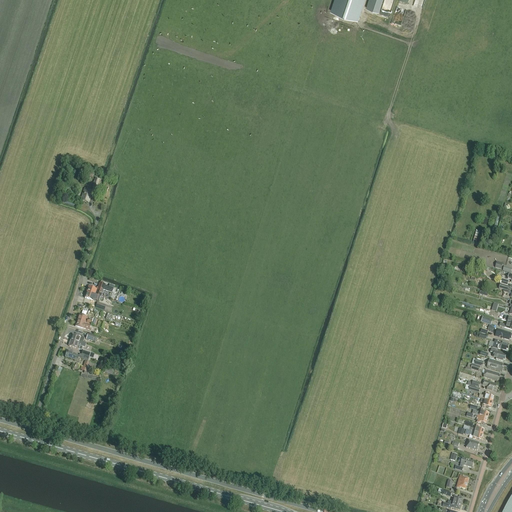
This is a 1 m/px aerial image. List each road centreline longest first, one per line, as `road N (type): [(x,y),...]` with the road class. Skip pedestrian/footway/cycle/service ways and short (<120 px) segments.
road 1 (unclassified): [(321,511),(32,429)]
road 2 (secondary): [(283,511),(0,431)]
road 3 (unclassified): [(32,429),(96,220)]
road 4 (unclassified): [(469,511),(501,400),(511,393)]
